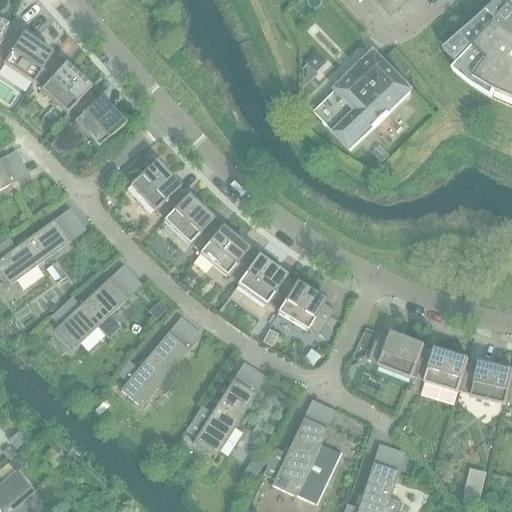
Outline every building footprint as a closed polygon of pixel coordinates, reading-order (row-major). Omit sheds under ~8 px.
[(457,66),(452,71),(453,72),(471,87),(491,99),(511,108),(511,22),(511,21),(511,0),(500,0),(443,51),(457,66)] [(6,30),(0,43),(0,60),(4,62),(2,64),(32,84),(33,82),(50,57),(52,54),(22,34),(20,37),(6,30)] [(392,52),(382,62),(374,54),(359,68),(350,77),(335,92),(336,92),(314,113),(334,134),(334,135),(350,151),(373,129),(373,130),(388,115),(388,114),(411,92),(400,80),(410,71),(392,52)] [(50,57),(33,82),(42,89),(40,91),(66,114),(68,113),(88,91),(91,88),(65,64),(62,67),(50,57)] [(88,91),(68,113),(75,121),(73,123),(97,149),(124,125),(100,99),(98,101),(88,91)] [(57,137),(49,145),(57,154),(65,146),(57,137)] [(155,211),(164,220),(185,198),(177,190),(180,188),(156,162),(129,186),(153,212),(155,211)] [(0,190),(11,185),(0,165),(0,190)] [(187,196),(185,198),(164,220),(162,222),(188,246),(190,244),(200,253),(219,230),(210,223),(213,220),(187,196)] [(0,259),(0,275),(8,287),(69,243),(53,221),(15,249),(8,239),(0,244),(0,257),(1,259),(0,259)] [(221,227),(219,230),(200,253),(198,255),(226,278),(227,276),(238,284),(255,260),(246,253),(249,250),(221,227)] [(255,260),(238,284),(236,286),(265,306),(267,304),(278,312),(293,286),(284,280),(286,277),(257,257),(255,260)] [(58,327),(54,331),(72,351),(97,328),(108,340),(120,328),(109,316),(127,300),(108,280),(79,307),(71,298),(50,318),(58,327)] [(293,286),(278,312),(276,314),(306,332),(308,330),(318,336),(334,311),(323,305),(325,302),(295,283),(293,286)] [(166,309),(159,301),(147,312),(155,320),(166,309)] [(277,334),(268,329),(261,342),(270,347),(277,334)] [(412,377),(423,349),(424,346),(391,333),(390,336),(379,332),(368,360),(379,364),(378,367),(411,379),(412,377)] [(127,383),(120,391),(140,409),(188,351),(167,334),(137,370),(128,362),(117,375),(127,383)] [(423,349),(412,377),(425,381),(424,384),(458,394),(459,392),(467,363),(469,360),(435,349),(434,353),(423,349)] [(467,363),(459,392),(471,395),(471,398),(504,406),(511,373),(511,370),(479,363),(478,366),(467,363)] [(195,438),(192,444),(215,458),(255,395),(232,381),(211,414),(201,407),(185,432),(195,438)] [(273,481),(270,487),(295,499),(295,498),(316,508),(341,455),(320,446),(327,431),(302,419),(286,455),(275,450),(262,476),(273,481)] [(398,511),(401,504),(389,500),(398,473),(372,465),(357,509),(345,505),(343,511),(398,511)] [(486,473),(469,469),(461,503),(478,507),(486,473)] [(30,511),(22,502),(33,493),(16,473),(0,486),(0,511),(30,511)]
